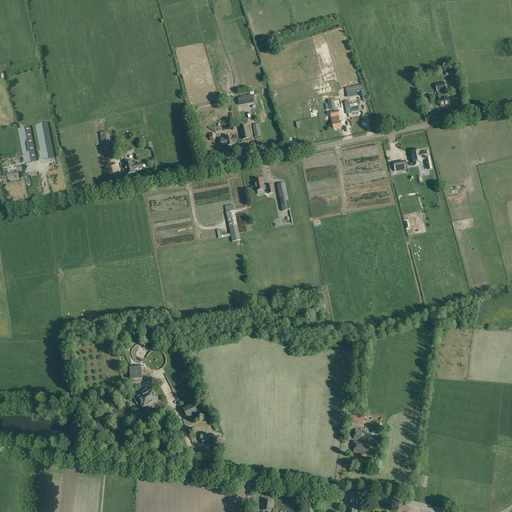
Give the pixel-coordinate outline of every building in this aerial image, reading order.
[(436,84),(437,91),(438,91),(438,94),(439,99),(444,98),(444,93),(443,90),(446,89),(444,82),(436,84)] [(362,85),(355,86),(346,88),(348,98),(357,96),(356,92),(363,90),(362,85)] [(253,95),(238,98),(239,105),(254,102),(253,95)] [(447,97),(439,99),(441,107),(449,105),(447,97)] [(342,128),(340,122),(339,122),(339,119),(332,121),(334,129),(342,128)] [(36,125),(42,160),(54,158),(47,123),(36,125)] [(255,137),(262,136),(259,124),(253,125),(255,137)] [(239,127),(242,140),(250,138),(247,126),(239,127)] [(18,129),(25,164),(36,161),(30,127),(18,129)] [(112,150),(108,135),(100,137),(104,152),(112,150)] [(233,136),(224,138),(220,139),(221,147),(225,146),(235,144),(238,143),(236,136),(233,136)] [(132,147),(130,147),(129,145),(122,147),(122,149),(120,150),(122,156),(134,153),(132,147)] [(427,165),(431,165),(429,156),(426,156),(426,152),(420,154),(419,151),(412,152),(414,166),(418,165),(418,162),(421,162),(421,160),(425,159),(425,160),(426,159),(427,165)] [(123,163),(126,175),(135,172),(135,170),(143,168),(141,164),(137,165),(136,162),(133,163),(133,160),(123,163)] [(405,161),(393,163),(395,171),(406,168),(405,161)] [(8,180),(15,179),(15,180),(19,179),(17,173),(22,172),(21,166),(16,167),(17,170),(15,171),(14,168),(11,169),(12,171),(10,172),(10,173),(7,174),(8,180)] [(256,191),(265,190),(264,185),(262,179),(254,181),(256,191)] [(290,210),(286,190),(279,192),(283,212),(290,210)] [(234,211),(226,213),(233,242),(241,241),(234,211)] [(141,368),(130,369),(131,380),(133,380),(134,383),(143,382),(141,368)] [(150,388),(146,390),(132,396),(134,400),(137,405),(141,403),(143,408),(157,401),(152,391),(150,388)] [(184,409),(188,417),(198,413),(194,405),(184,409)] [(216,424),(210,409),(205,411),(212,426),(216,424)] [(356,429),(354,439),(363,441),(365,431),(356,429)] [(216,439),(203,437),(202,445),(215,447),(216,439)] [(370,444),(356,442),(353,441),(353,444),(355,444),(354,453),(367,456),(370,444)] [(263,510),(268,511),(267,511),(271,511),(273,501),(264,500),(263,510)]
